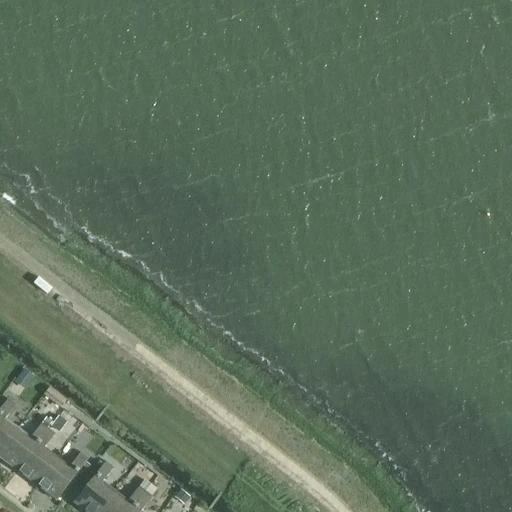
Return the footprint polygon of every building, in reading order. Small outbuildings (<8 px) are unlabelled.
[(62,409),(67,403),(49,389),(45,395),(62,409)] [(0,454),(18,430),(5,421),(16,406),(10,401),(0,413),(0,454)] [(0,459),(17,472),(49,430),(42,425),(31,440),(18,430),(0,454),(0,459)] [(50,429),(17,472),(37,487),(58,459),(45,450),(56,435),(57,434),(50,429)] [(58,459),(37,487),(57,502),(78,474),(82,478),(90,467),(85,463),(88,459),(81,454),(70,469),(58,459)] [(83,511),(101,511),(115,494),(103,484),(114,469),(108,464),(105,467),(100,463),(91,474),(96,478),(75,505),(83,511)] [(132,511),(152,486),(145,481),(128,503),(115,494),(101,511),(132,511)] [(142,511),(159,492),(152,486),(132,511),(142,511)] [(172,511),(195,511),(198,508),(181,498),(172,511)]
